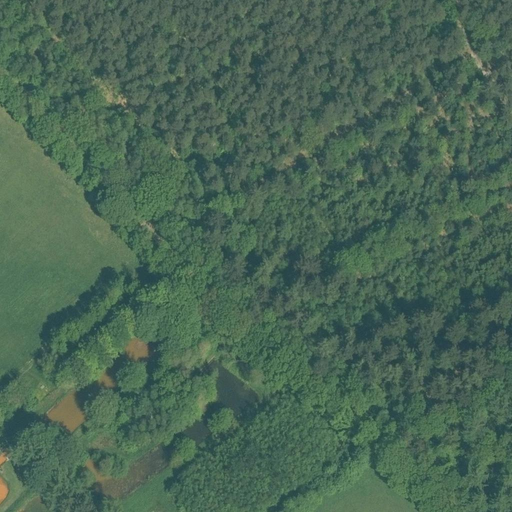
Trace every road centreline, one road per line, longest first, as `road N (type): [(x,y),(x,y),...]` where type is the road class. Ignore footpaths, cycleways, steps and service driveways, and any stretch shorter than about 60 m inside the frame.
road 1 (track): [(166,249),(511,32)]
road 2 (track): [(166,249),(216,303),(454,511)]
road 3 (track): [(38,111),(166,249)]
road 4 (track): [(511,337),(429,396),(418,474)]
road 5 (track): [(455,0),(470,50),(511,114)]
